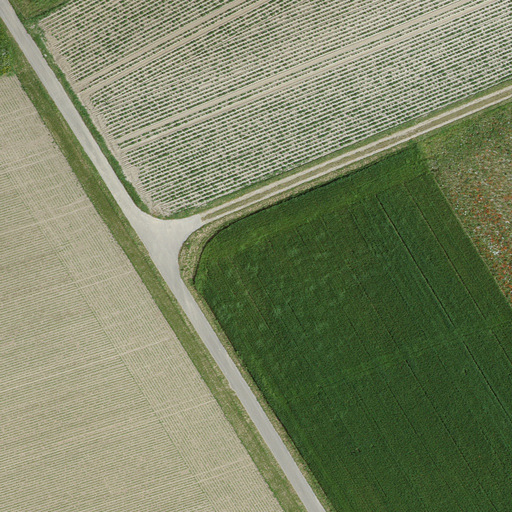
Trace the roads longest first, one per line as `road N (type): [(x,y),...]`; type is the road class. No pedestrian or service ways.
road 1 (track): [(0,1),(316,511)]
road 2 (track): [(150,240),(511,90)]
